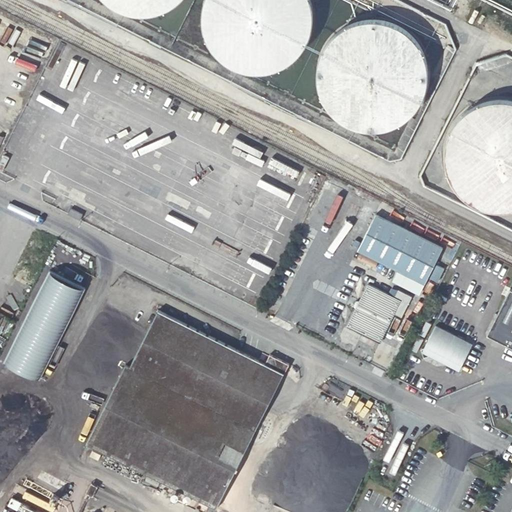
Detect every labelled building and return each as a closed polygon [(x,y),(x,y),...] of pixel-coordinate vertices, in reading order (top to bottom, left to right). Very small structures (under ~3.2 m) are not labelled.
[(106,0),(108,2),(113,5),(121,10),(125,12),(132,14),(137,15),(143,15),(148,15),(154,15),(165,12),(173,7),(179,4),(182,0),(106,0)] [(313,23),(314,17),(314,16),(313,10),(312,4),(311,0),(204,0),(203,4),(202,15),(203,25),(204,29),(205,35),(208,40),(210,45),(217,54),(225,61),(229,64),(234,66),(239,68),(246,71),(256,72),(261,72),(268,71),(278,68),(287,64),(292,60),(296,57),(300,53),(303,49),(308,40),(311,35),(312,28),(313,23)] [(430,84),(431,74),(431,73),(431,68),(430,62),(427,53),(424,46),(421,42),(414,34),(410,30),(405,27),(395,22),(386,19),(381,19),(374,18),(369,19),(362,20),(353,23),(344,29),(336,35),(330,42),(327,47),(325,53),(322,59),(321,64),(321,70),(320,74),(321,80),(322,85),(324,94),(329,104),(333,109),(336,113),(341,117),(344,120),(348,122),(354,125),(358,126),(364,128),(370,129),(378,129),(383,129),(391,127),(400,124),(404,122),(409,118),(414,114),(418,110),(422,105),(425,100),(427,95),(429,90),(430,84)] [(511,99),(507,98),(503,98),(498,98),(491,99),(480,102),(475,105),(471,107),(467,110),(462,114),(455,122),(452,128),(449,132),(447,138),(446,143),(445,154),(445,163),(447,169),(448,175),(450,179),(454,185),(458,191),(460,194),(464,197),(469,201),(479,207),(483,208),(489,210),(499,211),(505,211),(511,210),(511,99)] [(445,245),(378,212),(360,248),(427,281),(445,245)] [(446,266),(439,263),(432,276),(440,280),(446,266)] [(403,298),(371,282),(362,299),(365,301),(361,308),(358,306),(349,324),(382,340),(403,298)] [(511,288),(488,334),(511,346),(511,288)] [(361,308),(365,301),(362,299),(358,299),(356,303),(358,306),(361,308)] [(236,349),(159,309),(131,367),(126,365),(87,443),(218,506),(273,398),(223,373),(236,349)] [(461,369),(473,344),(437,325),(425,347),(422,349),(425,357),(435,354),(451,362),(450,363),(461,369)] [(265,364),(236,349),(223,373),(273,398),(285,374),(290,364),(270,354),(265,364)]
